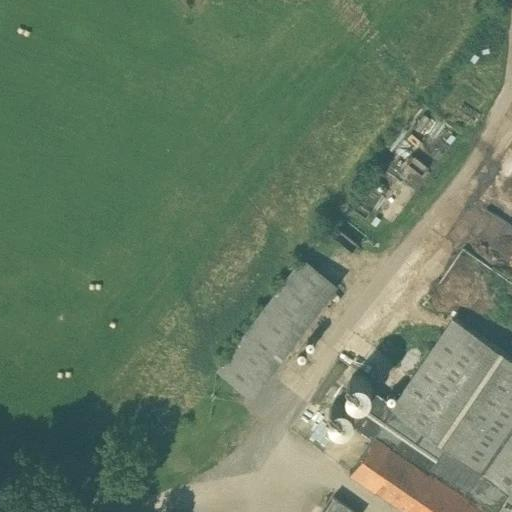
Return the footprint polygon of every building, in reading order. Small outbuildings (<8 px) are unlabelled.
[(465,77),(458,86),(481,103),(487,94),(465,77)] [(451,87),(444,96),(466,116),(474,107),(451,87)] [(302,256),(217,367),(251,393),(336,282),(302,256)] [(511,355),(455,316),(393,406),(392,400),(373,386),(371,390),(368,394),(365,396),(360,397),(354,396),(350,393),(348,391),(346,386),(340,395),(345,395),(350,397),(353,401),(355,406),(355,411),(354,415),(350,420),(369,433),(374,432),(375,433),(371,439),(370,439),(369,440),(370,441),(351,468),(351,467),(350,469),(375,487),(376,486),(412,511),(494,511),(511,487),(511,355)] [(511,511),(511,487),(494,511),(511,511)] [(358,511),(360,510),(334,491),(319,511),(358,511)]
